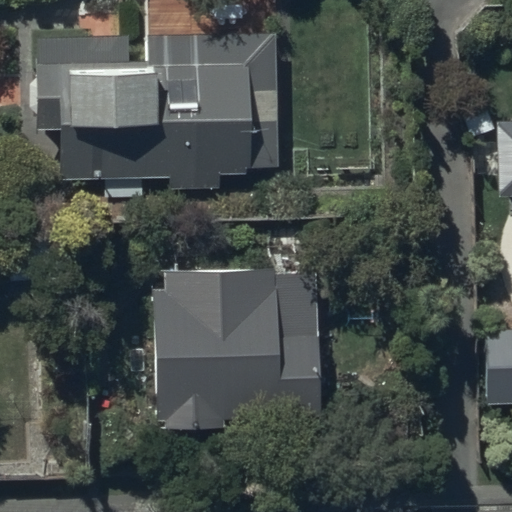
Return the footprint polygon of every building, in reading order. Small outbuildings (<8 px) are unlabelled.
[(397,0),(361,0),(362,45),(398,44),(397,0)] [(120,41),(31,41),(30,134),(54,134),(53,183),(167,184),(167,191),(216,191),(216,180),(241,181),(241,171),(269,171),(270,40),(179,40),(179,17),(144,17),(143,68),(120,68),(120,41)] [(499,197),(511,196),(511,120),(496,121),(499,197)] [(158,292),(145,292),(148,438),(309,435),(306,277),(158,279),(158,292)] [(511,329),(485,330),(487,405),(511,404),(511,329)]
